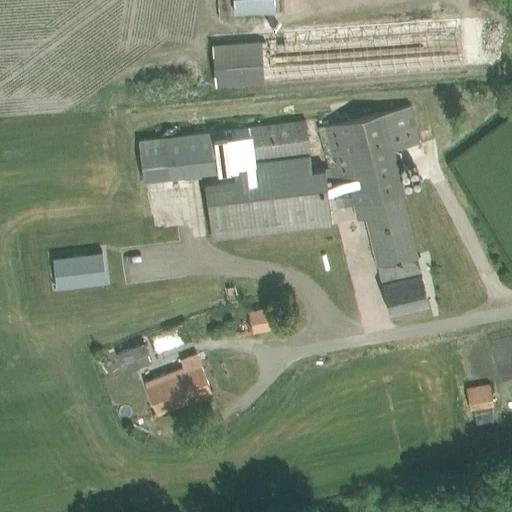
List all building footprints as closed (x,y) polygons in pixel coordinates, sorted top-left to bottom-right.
[(275,9),(274,0),(234,0),(235,12),(275,9)] [(249,41),(213,44),(216,83),(447,67),(464,66),(461,26),(286,39),(277,39),(249,41)] [(366,214),(390,312),(429,302),(401,189),(403,189),(393,147),(420,141),(411,103),(320,125),(339,204),(352,201),(353,206),(355,205),(358,217),(366,214)] [(206,180),(212,235),(331,222),(325,166),(312,168),(306,120),(140,138),(144,178),(234,168),(235,177),(206,180)] [(469,157),(467,178),(480,179),(482,158),(469,157)] [(69,283),(57,285),(57,286),(69,284),(106,280),(106,279),(105,279),(102,251),(103,251),(103,250),(65,254),(63,254),(63,255),(65,255),(69,283)] [(275,304),(252,307),(254,330),(278,328),(275,304)] [(133,345),(140,364),(152,360),(144,340),(133,345)] [(145,379),(157,411),(212,390),(197,351),(182,357),(184,364),(145,379)] [(466,387),(470,407),(494,402),(490,383),(466,387)] [(491,407),(474,410),(476,422),(493,419),(491,407)]
